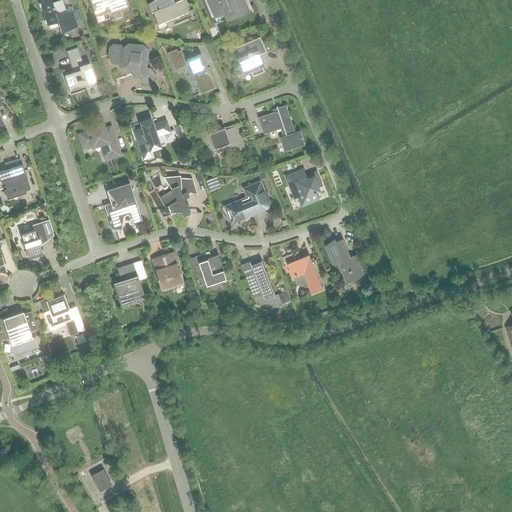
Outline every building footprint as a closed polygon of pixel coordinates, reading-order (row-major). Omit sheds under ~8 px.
[(51,0),(50,0),(40,3),(48,26),(61,22),(64,32),(78,27),(72,12),(66,14),(61,0),(60,0),(52,3),(51,0)] [(127,6),(124,0),(89,0),(97,22),(109,18),(110,21),(121,17),(118,9),(127,6)] [(174,24),(191,17),(184,0),(180,0),(169,5),(166,0),(159,0),(149,4),(157,25),(158,25),(159,29),(166,26),(164,22),(172,19),(174,24)] [(206,0),(214,16),(224,12),(227,19),(226,19),(226,20),(248,11),(243,0),(206,0)] [(252,77),(264,72),(262,67),(264,66),(259,55),(266,52),(260,37),(238,47),(242,57),(237,59),(243,75),(250,72),(252,77)] [(146,69),(148,51),(143,46),(128,44),(123,49),(120,46),(113,45),(109,48),(109,55),(110,59),(112,59),(111,63),(121,64),(126,69),(131,70),(134,79),(138,77),(143,84),(147,84),(156,77),(150,69),(146,69)] [(176,50),(168,53),(175,70),(186,65),(188,64),(201,94),(214,88),(200,54),(186,60),(187,61),(185,62),(180,51),(177,52),(176,50)] [(64,76),(70,95),(86,89),(85,86),(96,82),(90,63),(83,65),(79,54),(68,57),(73,72),(64,76)] [(258,118),(264,135),(281,129),(284,138),(282,139),(286,150),(291,148),(292,152),(292,151),(292,149),(304,144),(300,132),(296,134),(286,105),(278,108),(278,106),(277,107),(278,111),(258,118)] [(134,135),(136,140),(143,161),(152,158),(149,151),(160,147),(157,137),(170,133),(166,121),(153,126),(151,119),(140,123),(142,129),(134,132),(135,135),(134,135)] [(106,134),(103,126),(87,131),(87,133),(79,135),(83,148),(92,146),(92,147),(100,144),(105,160),(120,155),(112,132),(106,134)] [(208,134),(200,133),(206,151),(213,149),(223,146),(227,155),(245,149),(236,126),(225,130),(224,128),(208,134)] [(30,188),(23,165),(22,165),(20,159),(5,164),(7,172),(4,173),(4,171),(0,172),(0,180),(1,183),(4,182),(8,195),(25,190),(25,191),(29,190),(30,189),(30,188)] [(302,178),(300,171),(286,177),(295,198),(298,196),(302,206),(319,199),(317,192),(320,191),(319,188),(322,186),(316,172),(302,178)] [(190,193),(197,195),(192,179),(180,178),(180,176),(164,178),(171,189),(172,189),(172,190),(159,198),(165,208),(168,206),(170,213),(188,213),(189,205),(186,204),(184,200),(189,196),(188,194),(190,193)] [(103,205),(112,233),(121,230),(123,217),(129,213),(133,226),(143,223),(129,183),(106,190),(110,203),(103,205)] [(231,219),(233,223),(270,208),(270,206),(260,183),(245,189),(248,198),(236,203),(235,202),(225,207),(230,219),(231,219)] [(42,223),(32,226),(34,231),(21,235),(24,244),(22,244),(23,248),(25,248),(29,259),(42,255),(39,243),(41,243),(39,239),(46,237),(42,223)] [(354,282),(363,275),(357,259),(352,261),(343,240),(337,242),(335,240),(326,247),(333,265),(339,263),(347,282),(353,279),(354,282)] [(156,271),(161,289),(183,282),(177,264),(176,264),(173,253),(174,253),(174,252),(151,260),(153,260),(156,271)] [(200,263),(208,286),(227,280),(220,260),(217,261),(216,257),(211,259),(209,252),(196,257),(198,263),(200,263)] [(304,274),(312,294),(323,290),(309,255),(301,259),(298,252),(282,258),(285,266),(288,265),(293,278),(304,274)] [(255,296),(262,293),(264,298),(265,298),(265,297),(274,293),(275,297),(276,297),(271,283),(272,282),(272,281),(271,281),(271,280),(271,279),(271,278),(271,277),(271,276),(271,275),(270,275),(270,274),(270,273),(270,272),(270,274),(267,274),(262,261),(261,261),(262,262),(252,266),(251,262),(243,265),(255,296)] [(125,280),(114,283),(121,305),(143,298),(136,277),(136,276),(133,264),(121,268),(125,280)] [(287,292),(279,295),(282,305),(290,302),(287,292)] [(65,323),(70,337),(85,331),(78,313),(72,316),(63,294),(46,301),(45,299),(39,301),(44,313),(50,330),(56,328),(55,327),(65,323)] [(24,315),(23,312),(3,319),(10,340),(16,338),(18,344),(32,339),(30,331),(37,329),(31,312),(24,315)] [(112,485),(103,469),(91,476),(100,492),(112,485)]
